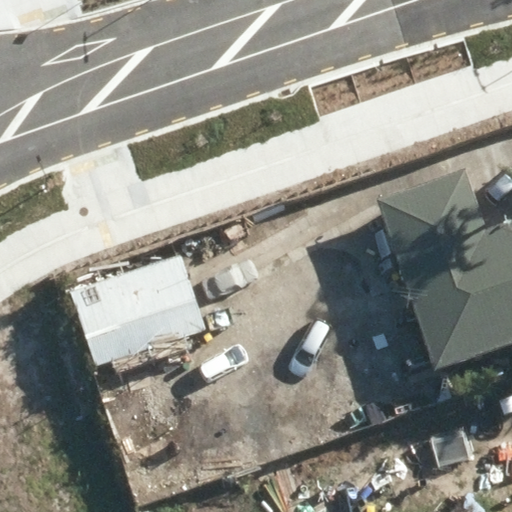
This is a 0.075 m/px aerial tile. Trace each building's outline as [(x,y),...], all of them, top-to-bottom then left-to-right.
[(385,0),(231,0),(300,184),(395,149),(362,60),(402,45),(385,0)] [(94,37),(0,75),(0,78),(40,177),(135,138),(94,37)] [(373,213),(429,384),(511,355),(511,231),(483,241),(462,183),(373,213)] [(89,310),(112,372),(205,338),(183,274),(89,310)] [(511,393),(499,397),(511,434),(511,393)]
